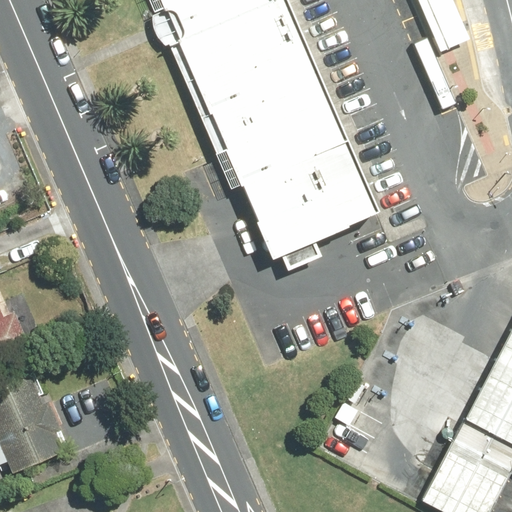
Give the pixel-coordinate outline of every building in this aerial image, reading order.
[(311,239),(375,212),(284,0),(160,0),(228,155),(271,254),(278,251),(285,268),(317,255),(311,239)] [(451,0),(418,0),(441,51),(469,39),(451,0)] [(0,360),(40,343),(26,310),(17,313),(3,280),(0,280),(0,360)] [(511,325),(412,503),(432,511),(493,511),(511,475),(511,325)] [(35,372),(0,386),(0,468),(15,462),(19,472),(68,452),(35,372)]
